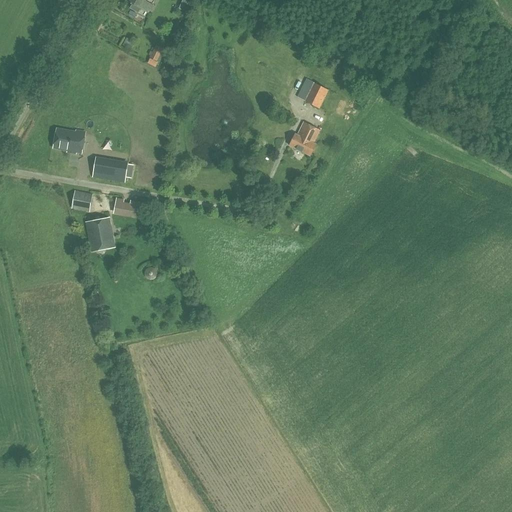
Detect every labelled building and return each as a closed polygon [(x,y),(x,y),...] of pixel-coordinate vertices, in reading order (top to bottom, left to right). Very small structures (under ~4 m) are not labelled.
[(149,14),(153,5),(145,0),(128,0),(128,1),(132,4),(130,8),(138,13),(140,9),(149,14)] [(99,31),(103,25),(97,21),(93,28),(99,31)] [(131,50),(135,42),(127,38),(122,45),(131,50)] [(157,62),(163,49),(156,45),(150,58),(157,62)] [(306,78),(297,97),(320,109),(329,91),(306,78)] [(313,143),(320,130),(304,123),(298,135),(295,134),(290,145),(310,156),(316,144),(313,143)] [(76,130),(75,131),(56,128),(52,149),(67,151),(66,153),(76,155),(76,153),(82,154),(86,132),(76,130)] [(98,157),(94,177),(125,182),(126,177),(128,164),(128,163),(98,157)] [(90,211),(93,194),(75,191),(72,208),(90,211)] [(130,204),(124,203),(124,199),(116,198),(113,213),(143,219),(145,203),(131,201),(130,204)] [(94,251),(116,246),(110,217),(88,222),(94,251)]
